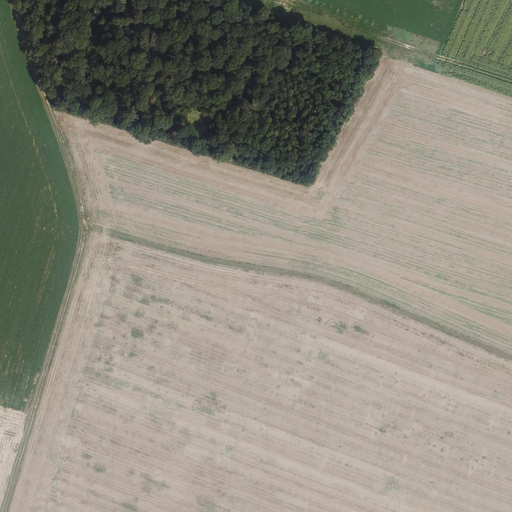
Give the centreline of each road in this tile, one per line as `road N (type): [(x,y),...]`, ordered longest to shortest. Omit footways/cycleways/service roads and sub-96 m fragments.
road 1 (track): [(14,0),(70,166),(83,231),(5,511)]
road 2 (track): [(83,231),(322,281),(511,359)]
